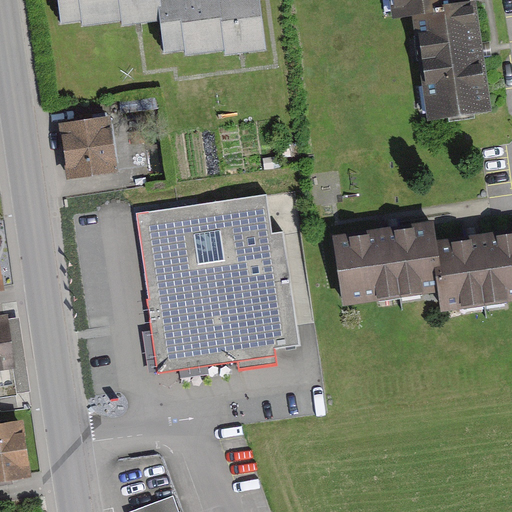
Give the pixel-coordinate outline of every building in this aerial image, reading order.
[(157,0),(59,0),(63,29),(82,27),(83,33),(120,29),(121,35),(161,30),(158,1),(157,0)] [(260,0),(165,0),(158,1),(161,30),(165,61),(186,58),(186,62),(226,58),(227,63),(267,58),(260,0)] [(389,0),(393,26),(415,24),(458,17),(455,0),(389,0)] [(478,14),(458,17),(415,24),(431,128),(494,118),(483,50),(478,14)] [(111,123),(59,130),(67,184),(118,177),(111,123)] [(143,133),(130,135),(132,145),(144,143),(143,133)] [(268,200),(137,218),(159,376),(240,365),(241,371),(276,367),(276,360),(274,352),(300,348),(285,238),(273,239),(268,200)] [(388,232),(332,240),(342,311),(443,297),(435,247),(432,226),(388,232)] [(511,235),(473,241),(435,247),(443,297),(446,319),(511,308),(511,235)] [(0,402),(17,400),(17,396),(31,394),(20,321),(9,323),(9,320),(0,321),(0,402)] [(25,427),(0,430),(0,489),(33,486),(25,427)] [(177,511),(172,499),(136,511),(177,511)]
